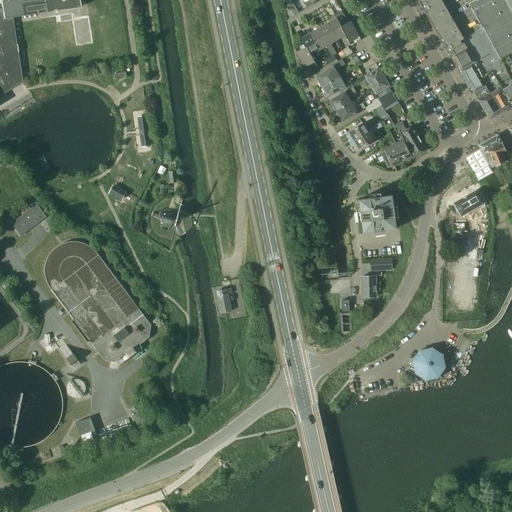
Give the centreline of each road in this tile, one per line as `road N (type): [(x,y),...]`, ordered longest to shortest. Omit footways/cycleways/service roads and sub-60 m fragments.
road 1 (primary): [(220,0),(298,379)]
road 2 (tertiary): [(51,511),(223,438),(298,379)]
road 3 (residential): [(428,204),(413,277),(398,301),(347,351),(298,379)]
road 4 (residential): [(458,140),(404,174),(376,173),(334,141),(301,77)]
road 5 (residential): [(365,380),(430,329),(438,259),(428,204)]
road 6 (residential): [(475,124),(405,0)]
road 7 (primary): [(298,379),(328,511)]
